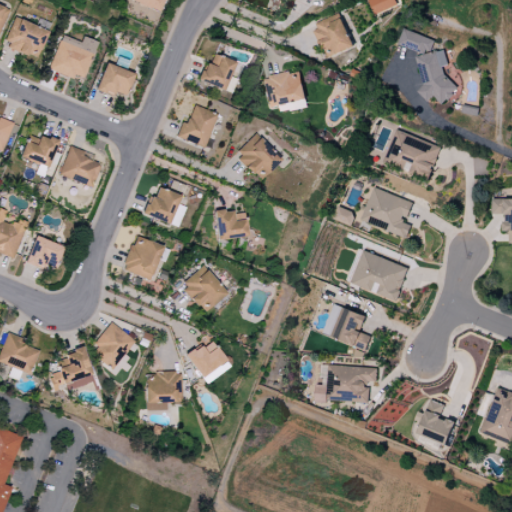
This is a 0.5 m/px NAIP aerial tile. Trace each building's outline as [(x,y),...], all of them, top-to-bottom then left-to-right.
[(160,11),(162,0),(131,0),(130,3),(160,11)] [(368,0),(373,15),(396,7),(393,0),(368,0)] [(327,58),(353,48),(339,14),(313,24),(327,58)] [(46,32),(13,18),(2,45),(35,59),(46,32)] [(398,45),(416,56),(421,87),(417,91),(427,102),(434,96),(441,105),(454,93),(456,87),(443,73),(442,67),(447,66),(444,50),(425,54),(432,47),(434,40),(403,29),(398,45)] [(46,70),(71,79),(73,75),(83,79),(96,43),(81,37),(79,43),(59,36),(46,70)] [(235,80),(229,77),(234,63),(209,53),(199,82),(230,94),(235,80)] [(93,90),(111,97),(113,92),(123,96),(132,74),(104,63),(93,90)] [(299,71),(263,78),(270,108),(305,100),(299,71)] [(203,149),(216,115),(192,106),(185,124),(180,122),(174,138),(203,149)] [(0,151),(1,152),(12,123),(0,119),(0,151)] [(440,147),(394,130),(383,161),(429,178),(440,147)] [(45,169),(57,142),(39,134),(34,146),(24,142),(17,157),(45,169)] [(232,154),(257,181),(279,161),(254,134),(232,154)] [(93,156),(68,147),(57,176),(90,188),(99,165),(91,162),(93,156)] [(179,196),(153,187),(142,216),(177,228),(183,208),(176,205),(179,196)] [(360,222),(407,238),(412,223),(406,221),(413,203),(371,188),(360,222)] [(511,198),(490,199),(490,215),(503,215),(503,232),(508,231),(509,244),(511,243),(511,198)] [(351,226),(355,213),(337,208),(333,221),(351,226)] [(25,223),(16,220),(14,226),(1,221),(4,212),(0,210),(0,254),(13,259),(25,223)] [(215,241),(246,237),(244,220),(233,221),(231,210),(212,213),(215,241)] [(23,264),(40,270),(43,262),(54,266),(60,247),(32,237),(23,264)] [(161,247),(133,237),(120,271),(148,281),(161,247)] [(350,284),(396,301),(408,268),(362,251),(350,284)] [(179,288),(202,314),(225,293),(201,268),(179,288)] [(370,336),(359,333),(364,315),(332,305),(322,335),(356,346),(353,356),(363,359),(370,336)] [(110,371),(133,342),(109,323),(92,343),(98,349),(92,357),(110,371)] [(0,363),(27,376),(37,352),(19,344),(20,340),(6,333),(0,347),(0,363)] [(199,379),(224,362),(210,340),(184,357),(199,379)] [(92,383),(82,350),(53,359),(57,373),(46,377),(50,390),(65,385),(67,390),(92,383)] [(377,368),(327,366),(326,385),(315,385),(314,400),(368,403),(369,382),(376,382),(377,368)] [(164,411),(164,403),(180,402),(179,373),(142,374),(144,411),(164,411)] [(480,434),(511,444),(511,393),(495,388),(480,434)] [(444,405),(428,400),(416,434),(447,445),(454,423),(439,418),(444,405)] [(0,511),(9,488),(2,485),(19,436),(0,429),(0,511)]
